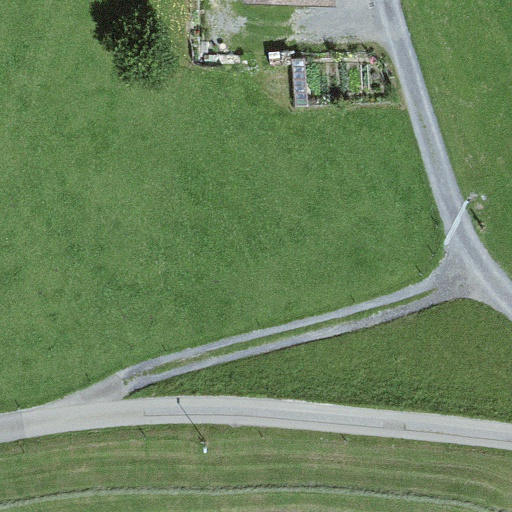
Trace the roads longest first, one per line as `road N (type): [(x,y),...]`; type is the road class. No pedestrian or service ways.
road 1 (track): [(478,268),(68,413),(0,426)]
road 2 (track): [(68,413),(387,420),(511,437)]
road 3 (track): [(511,297),(478,268),(416,99),(393,0)]
